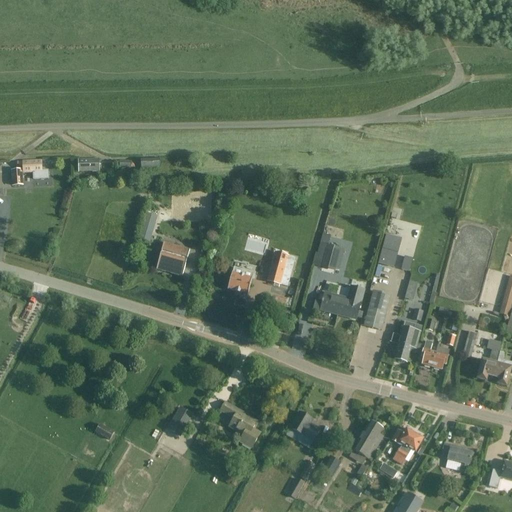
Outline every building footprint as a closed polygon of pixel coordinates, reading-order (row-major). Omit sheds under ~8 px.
[(160,168),(159,158),(141,159),(141,169),(160,168)] [(99,171),(99,160),(78,160),(79,172),(99,171)] [(23,173),(32,172),(33,180),(49,180),(48,171),(41,171),(41,161),(23,162),(18,162),(18,168),(23,168),(23,173)] [(60,161),(50,161),(50,175),(61,175),(60,161)] [(12,185),(15,185),(22,185),(22,170),(15,171),(11,171),(12,185)] [(330,211),(328,218),(355,227),(358,219),(330,211)] [(145,213),(138,239),(150,243),(157,217),(145,213)] [(163,243),(156,270),(157,270),(166,272),(165,271),(166,270),(171,272),(171,273),(170,273),(182,277),(181,277),(182,277),(189,250),(163,243)] [(319,244),(313,267),(340,273),(345,250),(319,244)] [(203,248),(201,256),(207,258),(209,250),(203,248)] [(381,251),(378,263),(392,267),(393,262),(388,260),(390,253),(381,251)] [(273,257),(266,282),(288,288),(290,280),(294,264),(296,258),(288,256),(286,260),(273,257)] [(405,257),(401,270),(409,272),(413,259),(405,257)] [(230,280),(227,290),(228,290),(247,295),(248,295),(250,286),(252,279),(253,274),(252,274),(242,271),(233,268),(232,273),(230,280)] [(507,284),(499,315),(508,318),(511,303),(511,277),(509,277),(507,284)] [(409,281),(407,289),(415,292),(417,284),(409,281)] [(323,303),(321,310),(356,319),(363,291),(351,288),(348,300),(325,294),(323,301),(322,301),(321,303),(323,303)] [(373,292),(366,317),(364,326),(381,331),(390,296),(373,292)] [(421,293),(419,301),(429,303),(431,295),(421,293)] [(278,307),(280,297),(269,294),(266,304),(278,307)] [(421,323),(423,313),(423,312),(415,310),(412,321),(421,323)] [(426,330),(433,333),(435,322),(428,320),(426,330)] [(418,354),(421,345),(416,344),(419,332),(413,331),(415,325),(404,322),(400,337),(392,334),(390,342),(398,344),(394,360),(407,363),(410,351),(418,354)] [(476,335),(469,333),(463,356),(470,358),(476,335)] [(456,337),(449,336),(446,345),(453,348),(456,337)] [(492,383),(500,352),(502,344),(489,340),(487,349),(492,350),(489,363),(482,361),(477,379),(492,383)] [(426,342),(424,347),(422,357),(424,357),(422,365),(431,367),(435,353),(429,352),(431,344),(426,342)] [(435,353),(431,367),(441,370),(443,362),(446,363),(449,351),(437,348),(435,353)] [(500,352),(492,383),(506,387),(511,368),(511,364),(503,362),(505,354),(500,352)] [(234,419),(229,427),(244,435),(239,443),(251,449),(260,434),(254,431),(252,430),(256,422),(245,416),(246,415),(225,403),(220,412),(234,419)] [(167,430),(178,437),(190,414),(180,408),(167,430)] [(300,413),(290,429),(303,437),(304,436),(314,441),(320,430),(310,424),(313,420),(300,413)] [(370,422),(365,430),(353,451),(369,461),(383,437),(379,435),(382,429),(370,422)] [(95,433),(109,441),(114,433),(100,425),(95,433)] [(415,452),(418,447),(423,439),(406,429),(403,434),(398,431),(392,441),(397,443),(401,446),(399,450),(392,461),(401,465),(410,450),(415,452)] [(461,464),(460,470),(466,472),(468,466),(469,466),(472,454),(460,451),(461,448),(444,444),(442,454),(441,457),(454,461),(454,463),(461,464)] [(87,449),(84,455),(93,460),(97,454),(87,449)] [(322,463),(318,470),(332,478),(340,464),(329,457),(325,464),(322,463)] [(511,463),(504,462),(501,472),(493,470),(489,487),(497,489),(500,478),(511,480),(511,463)] [(308,463),(301,475),(299,478),(305,481),(314,465),(308,463)] [(383,464),(379,470),(393,479),(397,473),(383,464)] [(361,467),(357,475),(363,479),(368,471),(361,467)] [(353,478),(350,484),(355,487),(358,481),(353,478)] [(294,483),(288,495),(287,496),(295,500),(296,498),(302,488),(304,483),(297,479),(294,483)] [(417,511),(423,502),(407,493),(395,511),(417,511)]
